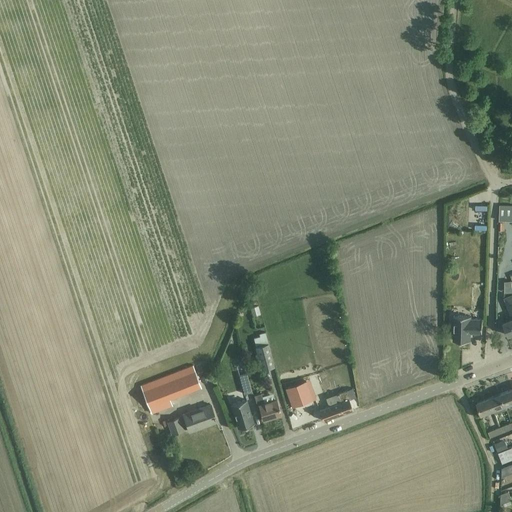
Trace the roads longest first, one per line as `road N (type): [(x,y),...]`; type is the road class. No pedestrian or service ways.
road 1 (tertiary): [(155,511),(247,461),(493,366)]
road 2 (track): [(495,186),(451,91),(454,0)]
road 3 (unclassified): [(493,366),(495,186)]
